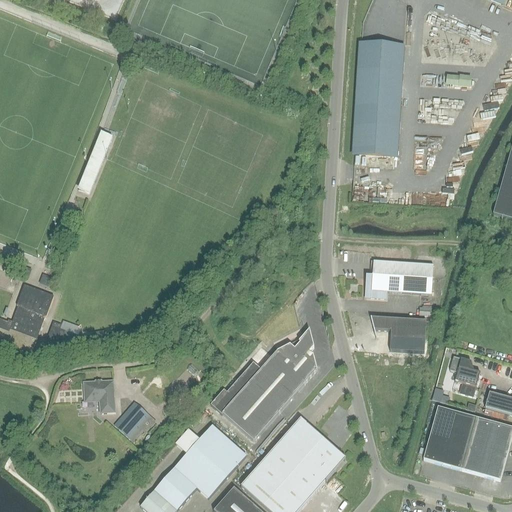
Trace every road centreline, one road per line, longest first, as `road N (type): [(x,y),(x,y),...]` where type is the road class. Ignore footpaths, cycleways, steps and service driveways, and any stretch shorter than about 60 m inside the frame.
road 1 (track): [(44,380),(159,358),(283,237),(445,242),(511,257)]
road 2 (unclassified): [(345,0),(326,277),(379,479)]
road 3 (unclassified): [(379,479),(503,511)]
